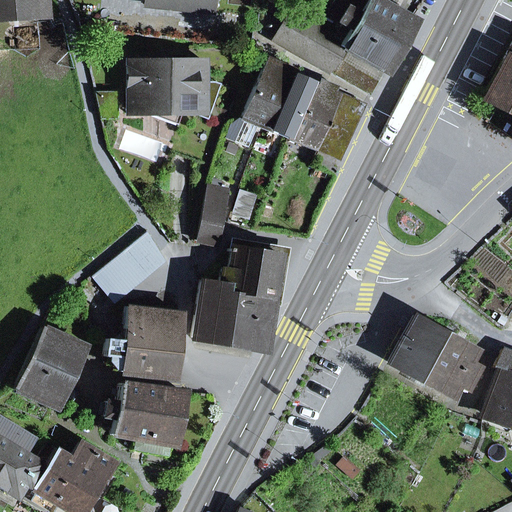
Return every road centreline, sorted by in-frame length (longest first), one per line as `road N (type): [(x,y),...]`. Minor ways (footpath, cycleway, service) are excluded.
road 1 (primary): [(465,0),(326,262)]
road 2 (residential): [(511,198),(414,276),(364,276),(326,262)]
road 3 (primary): [(326,262),(254,408)]
road 4 (residential): [(254,408),(186,339),(176,274)]
